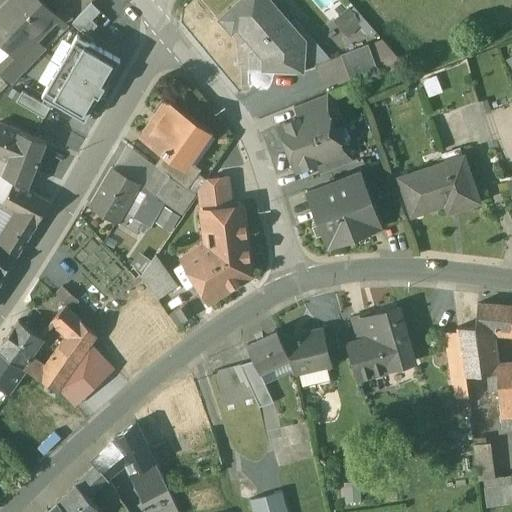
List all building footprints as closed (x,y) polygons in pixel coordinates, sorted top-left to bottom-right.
[(35,0),(15,0),(0,16),(0,45),(10,55),(16,49),(20,54),(32,42),(55,19),(35,0)] [(268,0),(258,0),(243,13),(238,6),(221,20),(233,35),(238,31),(246,41),(249,39),(264,56),(263,72),(302,74),(304,42),(268,0)] [(341,49),(367,38),(355,12),(330,23),(341,49)] [(106,88),(119,65),(76,40),(41,99),(85,124),(99,100),(102,102),(109,90),(106,88)] [(20,54),(16,49),(10,55),(0,64),(0,73),(13,86),(44,54),(32,42),(20,54)] [(378,48),(368,51),(376,76),(375,76),(376,77),(396,69),(378,48)] [(367,49),(342,57),(351,85),(375,76),(376,76),(368,51),(367,49)] [(14,105),(43,121),(48,111),(20,95),(14,105)] [(328,97),(294,110),(298,120),(324,110),(325,112),(333,109),(328,97)] [(486,104),(478,107),(482,118),(490,116),(486,104)] [(204,131),(169,106),(145,139),(164,154),(179,165),(183,160),(204,131)] [(298,120),(278,128),(286,150),(333,133),(325,112),(324,110),(298,120)] [(511,111),(498,112),(499,135),(511,133),(511,111)] [(14,132),(0,126),(0,160),(3,161),(14,132)] [(45,144),(14,132),(3,161),(33,173),(45,144)] [(333,133),(286,150),(295,173),(316,165),(341,155),(341,153),(333,133)] [(341,155),(316,165),(320,176),(353,164),(348,150),(341,153),(341,155)] [(179,165),(164,154),(154,168),(169,180),(185,192),(200,172),(183,160),(179,165)] [(0,186),(9,192),(14,183),(5,178),(10,165),(3,161),(0,160),(0,186)] [(33,173),(10,165),(5,178),(14,183),(27,190),(33,173)] [(445,165),(398,181),(411,218),(455,203),(458,212),(478,205),(465,165),(447,171),(445,165)] [(137,186),(112,172),(90,208),(115,223),(137,186)] [(360,173),(307,194),(327,248),(381,228),(360,173)] [(226,179),(207,182),(200,192),(203,215),(231,211),(226,179)] [(169,180),(154,200),(182,218),(195,199),(185,192),(169,180)] [(27,190),(14,183),(9,192),(0,205),(0,206),(15,214),(0,237),(0,242),(16,257),(48,204),(26,192),(27,190)] [(0,205),(9,192),(0,186),(0,205)] [(155,226),(172,234),(180,217),(163,209),(155,226)] [(203,215),(208,252),(185,264),(185,262),(182,262),(208,303),(230,289),(227,285),(238,278),(240,280),(242,280),(245,279),(246,277),(247,275),(247,272),(246,269),(248,269),(240,210),(231,211),(203,215)] [(0,280),(15,259),(0,246),(0,280)] [(141,280),(156,302),(178,287),(156,257),(141,280)] [(64,307),(49,322),(65,337),(77,320),(64,307)] [(185,308),(176,314),(182,323),(191,317),(185,308)] [(511,311),(476,308),(475,329),(475,331),(492,332),(511,333),(511,311)] [(397,312),(367,321),(366,317),(352,322),(363,356),(350,360),(358,383),(380,376),(411,366),(414,365),(397,312)] [(95,338),(77,320),(65,337),(64,338),(85,353),(95,338)] [(17,323),(0,346),(0,353),(21,369),(28,360),(41,341),(17,323)] [(475,329),(458,332),(464,380),(497,377),(496,373),(497,373),(492,332),(475,331),(475,329)] [(277,335),(250,347),(255,364),(258,375),(289,360),(282,344),(277,335)] [(322,335),(282,344),(289,360),(290,361),(293,377),(330,368),(322,335)] [(64,338),(46,366),(66,381),(85,353),(64,338)] [(91,348),(69,379),(59,394),(64,398),(75,410),(114,372),(91,348)] [(21,369),(0,353),(0,392),(6,396),(24,371),(21,369)] [(66,381),(46,366),(43,370),(28,360),(21,369),(24,371),(41,384),(53,393),(54,393),(56,395),(66,381)] [(255,364),(239,368),(254,401),(259,411),(273,408),(258,375),(255,364)] [(411,366),(380,376),(385,394),(416,384),(411,366)] [(239,368),(214,375),(222,413),(254,401),(239,368)] [(511,372),(497,373),(496,373),(497,377),(501,419),(511,417),(511,372)] [(273,408),(259,411),(265,437),(280,434),(273,408)] [(137,426),(115,442),(131,475),(154,464),(137,426)] [(487,511),(490,511),(511,509),(511,479),(498,481),(491,445),(474,448),(478,484),(485,483),(487,511)] [(112,470),(103,455),(93,464),(97,468),(103,476),(112,470)] [(154,464),(131,475),(135,483),(141,480),(150,501),(167,492),(154,464)] [(97,468),(88,476),(99,490),(103,487),(108,483),(103,476),(97,468)] [(99,490),(88,476),(77,485),(89,498),(99,490)] [(117,495),(108,483),(103,487),(112,499),(117,495)] [(102,511),(89,498),(77,485),(58,503),(66,511),(102,511)] [(358,488),(345,488),(346,508),(359,508),(358,488)] [(286,511),(283,499),(255,507),(256,511),(286,511)] [(66,511),(58,503),(48,511),(66,511)]
